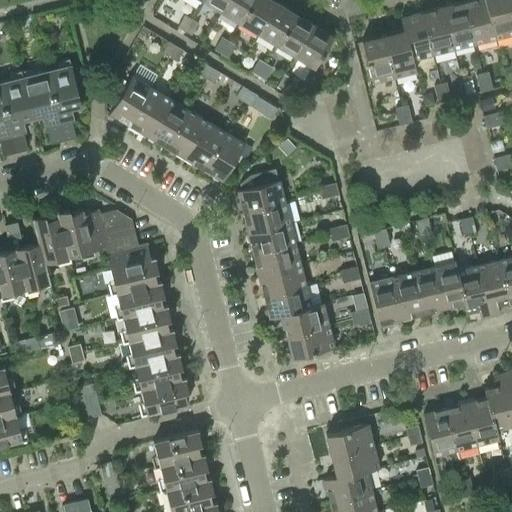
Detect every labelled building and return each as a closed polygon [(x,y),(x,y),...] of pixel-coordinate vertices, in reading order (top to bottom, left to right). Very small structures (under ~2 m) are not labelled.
[(226,0),(202,0),(220,11),(226,0)] [(251,0),(226,0),(220,11),(239,22),(251,0)] [(276,2),(272,0),(251,0),(239,22),(257,33),(276,2)] [(485,0),(465,0),(463,1),(474,43),(495,37),(485,0)] [(511,18),(507,0),(485,0),(495,37),(511,32),(511,18)] [(463,1),(442,6),(453,48),(474,43),(463,1)] [(294,13),(276,2),(257,33),(276,44),(294,13)] [(442,6),(421,11),(432,53),(453,48),(442,6)] [(399,17),(402,29),(403,29),(411,58),(412,58),(432,53),(421,11),(399,17)] [(313,24),(294,13),(276,44),(294,55),(313,24)] [(190,19),(183,15),(176,26),(183,31),(190,19)] [(197,23),(190,19),(183,31),(190,35),(197,23)] [(332,36),(313,24),(294,55),(313,67),(332,36)] [(402,29),(382,34),(393,76),(415,70),(412,58),(411,58),(403,29),(402,29)] [(371,81),(393,76),(382,34),(360,39),(371,81)] [(213,49),(220,53),(227,41),(220,37),(213,49)] [(167,40),(160,51),(168,56),(175,45),(167,40)] [(227,41),(220,53),(227,57),(234,45),(227,41)] [(175,45),(168,56),(176,60),(182,49),(175,45)] [(61,66),(45,70),(62,139),(75,136),(67,108),(80,104),(70,64),(68,57),(60,61),(61,66)] [(264,63),(257,59),(250,71),(257,75),(264,63)] [(212,67),(204,63),(198,73),(205,78),(212,67)] [(264,63),(257,75),(264,79),(271,67),(264,63)] [(212,67),(205,78),(213,83),(219,72),(212,67)] [(13,78),(0,81),(0,94),(14,151),(27,148),(19,120),(31,117),(19,69),(12,73),(13,78)] [(20,69),(19,69),(31,117),(43,114),(50,142),(62,139),(45,70),(29,74),(28,69),(20,69)] [(475,74),(477,82),(489,79),(487,71),(475,74)] [(290,78),(283,74),(275,86),(282,90),(290,78)] [(108,112),(128,123),(150,86),(130,75),(108,112)] [(489,79),(477,82),(479,91),(492,88),(489,79)] [(433,84),(435,93),(448,90),(445,81),(433,84)] [(249,89),(241,85),(235,96),(242,100),(249,89)] [(150,86),(128,123),(146,135),(168,97),(150,86)] [(249,89),(242,100),(250,105),(256,94),(249,89)] [(448,90),(435,93),(437,101),(450,98),(448,90)] [(0,145),(2,154),(14,151),(0,94),(0,145)] [(168,97),(146,135),(165,146),(187,109),(168,97)] [(394,107),(396,116),(409,113),(407,104),(394,107)] [(187,109),(165,146),(183,157),(205,120),(187,109)] [(500,111),(491,113),(494,125),(502,123),(500,111)] [(409,113),(396,116),(399,124),(411,121),(409,113)] [(482,115),(485,128),(494,125),(491,113),(482,115)] [(205,120),(183,157),(202,168),(224,131),(205,120)] [(224,131),(202,168),(221,180),(243,142),(224,131)] [(511,162),(510,153),(501,155),(504,167),(511,165),(511,162)] [(504,167),(501,155),(492,157),(495,169),(504,167)] [(284,201),(278,179),(277,179),(274,168),(249,174),(239,182),(240,188),(236,189),(242,211),(284,201)] [(334,181),(326,184),(329,196),(338,194),(334,181)] [(329,196),(326,184),(317,186),(320,198),(329,196)] [(284,201),(242,211),(247,232),(289,222),(284,201)] [(134,232),(130,218),(115,209),(98,213),(98,209),(83,213),(82,209),(69,212),(68,208),(55,211),(56,215),(57,215),(67,256),(68,255),(85,251),(86,257),(94,255),(92,249),(104,246),(105,253),(112,252),(109,238),(134,232)] [(31,217),(37,241),(37,242),(43,262),(44,262),(44,261),(61,257),(62,263),(70,261),(68,255),(67,256),(57,215),(56,215),(45,218),(44,214),(31,217)] [(511,228),(511,227),(511,217),(506,214),(501,222),(511,228)] [(458,218),(460,227),(473,224),(471,215),(458,218)] [(414,220),(416,229),(429,226),(426,217),(414,220)] [(3,224),(9,248),(14,247),(24,288),(23,288),(24,294),(32,292),(30,286),(49,282),(44,262),(43,262),(37,242),(37,241),(22,245),(16,221),(3,224)] [(289,222),(247,232),(252,253),(294,243),(289,222)] [(345,223),(336,225),(339,238),(348,236),(345,223)] [(473,224),(460,227),(463,236),(475,233),(473,224)] [(339,238),(336,225),(328,228),(331,240),(339,238)] [(429,226),(416,229),(418,237),(431,234),(429,226)] [(372,230),(374,239),(387,236),(385,227),(372,230)] [(137,244),(134,232),(109,238),(112,252),(105,253),(114,286),(108,287),(110,295),(115,293),(115,292),(156,282),(156,281),(153,270),(157,269),(153,256),(150,257),(146,242),(137,244)] [(387,236),(374,239),(376,248),(389,245),(387,236)] [(294,243),(252,253),(257,274),(299,264),(294,243)] [(0,293),(0,294),(0,293),(0,299),(0,300),(8,298),(6,292),(23,288),(24,288),(14,247),(9,248),(0,250),(0,293)] [(511,255),(497,259),(508,301),(511,299),(511,255)] [(497,259),(476,264),(489,315),(498,313),(496,304),(508,301),(497,259)] [(454,260),(432,265),(442,307),(462,302),(463,302),(455,269),(456,269),(454,260)] [(299,264),(257,274),(263,295),(305,285),(299,264)] [(476,264),(456,269),(455,269),(463,302),(462,302),(465,311),(477,308),(480,318),(489,315),(476,264)] [(355,265),(347,267),(350,280),(359,278),(355,265)] [(432,265),(411,270),(421,312),(442,307),(432,265)] [(341,282),(350,280),(347,267),(338,270),(341,282)] [(411,270),(390,276),(400,318),(421,312),(411,270)] [(378,323),(400,318),(390,276),(368,281),(378,323)] [(115,292),(115,293),(120,310),(114,311),(116,319),(121,317),(121,316),(162,306),(162,305),(159,294),(163,293),(159,280),(156,281),(156,282),(115,292)] [(305,285),(263,295),(268,317),(281,314),(280,313),(310,306),(310,305),(305,285)] [(362,292),(351,294),(355,310),(357,309),(366,307),(362,292)] [(65,295),(53,298),(55,307),(67,304),(65,295)] [(280,313),(281,314),(286,334),(328,323),(322,301),(310,305),(310,306),(280,313)] [(121,316),(121,317),(126,334),(120,335),(122,343),(128,341),(127,340),(168,330),(168,329),(165,318),(169,317),(165,304),(162,305),(162,306),(121,316)] [(366,307),(357,309),(361,322),(369,320),(366,307)] [(361,322),(357,309),(355,310),(349,312),(352,324),(361,322)] [(73,319),(60,322),(62,331),(75,327),(73,319)] [(328,323),(286,334),(291,356),(333,345),(328,323)] [(168,330),(127,340),(128,341),(132,358),(126,359),(128,367),(134,365),(133,364),(174,354),(174,353),(171,342),(175,341),(172,328),(168,329),(168,330)] [(46,336),(37,338),(40,347),(60,342),(59,338),(61,338),(59,330),(45,334),(46,336)] [(35,336),(12,342),(14,350),(15,353),(38,348),(35,336)] [(79,343),(66,346),(69,356),(81,352),(79,343)] [(81,352),(69,356),(71,363),(83,360),(81,352)] [(133,364),(134,365),(138,382),(132,383),(134,391),(140,389),(139,388),(180,378),(180,377),(177,366),(181,365),(178,352),(174,353),(174,354),(133,364)] [(0,392),(9,390),(9,392),(15,390),(13,383),(7,384),(3,366),(0,366),(0,392)] [(511,371),(511,370),(502,372),(511,410),(511,371)] [(483,387),(485,397),(486,396),(494,429),(495,429),(511,424),(511,410),(502,372),(493,375),(495,384),(483,387)] [(180,378),(139,388),(140,389),(144,406),(138,407),(140,415),(147,413),(146,412),(186,403),(183,390),(187,389),(184,376),(180,377),(180,378)] [(60,383),(47,386),(51,402),(64,399),(60,383)] [(94,391),(92,383),(80,386),(82,394),(94,391)] [(0,392),(0,418),(15,414),(15,416),(21,414),(19,407),(13,408),(9,392),(9,390),(0,392)] [(100,414),(94,391),(82,394),(88,418),(100,414)] [(486,396),(485,397),(465,402),(476,444),(498,438),(495,429),(494,429),(486,396)] [(75,400),(62,404),(65,415),(78,412),(75,400)] [(465,402),(444,407),(455,449),(476,444),(465,402)] [(444,407),(422,412),(433,454),(455,449),(444,407)] [(0,418),(0,444),(20,439),(20,440),(27,438),(25,431),(19,432),(15,416),(15,414),(0,418)] [(325,433),(330,455),(372,444),(367,422),(325,433)] [(417,424),(404,428),(407,436),(419,433),(417,424)] [(153,468),(159,466),(158,465),(199,454),(196,442),(200,441),(197,429),(152,440),(157,459),(151,460),(153,468)] [(419,433),(407,436),(409,445),(421,442),(419,433)] [(330,455),(335,475),(335,476),(365,469),(365,470),(378,466),(372,444),(330,455)] [(158,465),(159,466),(163,483),(157,484),(159,492),(165,490),(165,489),(205,479),(205,478),(202,467),(206,466),(203,453),(199,454),(158,465)] [(112,461),(99,464),(105,487),(118,484),(112,461)] [(427,466),(415,469),(417,478),(429,475),(427,466)] [(498,469),(500,478),(511,475),(511,473),(510,466),(498,469)] [(323,478),(328,500),(370,490),(365,470),(365,469),(335,476),(335,475),(323,478)] [(429,475),(417,478),(419,487),(432,484),(429,475)] [(511,475),(500,478),(502,487),(511,484),(511,475)] [(165,489),(165,490),(169,507),(163,508),(164,511),(174,511),(211,503),(211,502),(208,491),(212,490),(209,477),(205,478),(205,479),(165,489)] [(456,480),(458,489),(471,486),(468,477),(456,480)] [(120,493),(118,484),(105,487),(107,496),(120,493)] [(471,486),(458,489),(460,497),(473,494),(471,486)] [(370,490),(328,500),(331,511),(368,511),(375,510),(370,490)] [(89,511),(86,498),(74,501),(76,511),(89,511)] [(76,511),(74,501),(62,504),(64,511),(76,511)] [(174,511),(217,511),(215,501),(211,502),(211,503),(174,511)]
